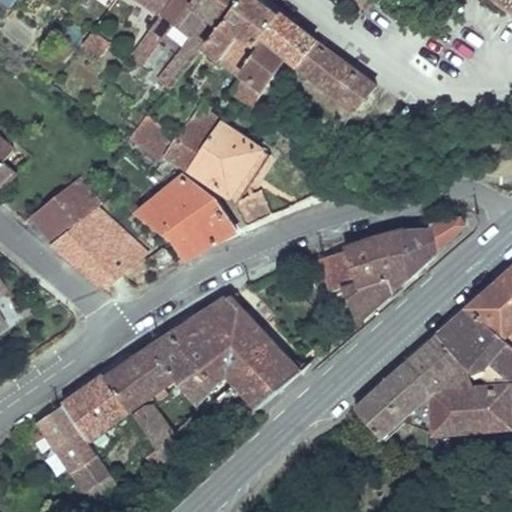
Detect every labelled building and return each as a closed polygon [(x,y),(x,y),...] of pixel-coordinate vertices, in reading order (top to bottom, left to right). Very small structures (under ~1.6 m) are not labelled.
[(16,14),(26,1),(24,0),(12,0),(6,7),(16,14)] [(144,0),(161,12),(169,1),(167,0),(144,0)] [(161,12),(184,28),(202,0),(169,0),(169,1),(161,12)] [(191,63),(200,53),(203,48),(207,42),(240,0),(205,0),(216,8),(181,56),(191,63)] [(290,16),(269,0),(240,0),(207,42),(243,70),(268,41),(290,16)] [(511,15),(511,0),(487,0),(492,4),(496,0),(511,15)] [(128,60),(151,77),(184,28),(161,12),(128,60)] [(303,66),(324,41),(290,16),(268,41),(287,54),(303,66)] [(114,47),(96,35),(87,49),(103,61),(114,47)] [(261,85),(287,54),(268,41),(243,70),(261,85)] [(303,66),(360,110),(380,84),(324,41),(303,66)] [(191,63),(185,72),(203,86),(219,67),(200,53),(191,63)] [(243,70),(237,94),(255,103),(261,85),(243,70)] [(228,91),(217,80),(208,91),(218,102),(228,91)] [(230,139),(234,131),(229,128),(226,125),(220,134),(190,183),(230,207),(242,203),(244,202),(269,168),(230,139)] [(171,172),(190,183),(220,134),(207,126),(177,162),(139,140),(129,154),(162,179),(171,172)] [(400,157),(417,153),(414,144),(399,148),(400,157)] [(0,150),(0,178),(1,178),(14,163),(0,150)] [(284,166),(275,179),(297,194),(306,181),(284,166)] [(1,178),(0,178),(0,198),(11,186),(1,178)] [(28,228),(53,257),(100,216),(76,189),(28,228)] [(176,253),(186,268),(237,239),(212,210),(184,192),(173,202),(137,229),(141,232),(145,230),(176,253)] [(250,231),(273,226),(261,199),(245,208),(242,203),(230,207),(243,235),(250,231)] [(51,258),(72,276),(124,234),(104,213),(100,216),(53,257),(51,258)] [(401,242),(419,278),(465,237),(455,224),(429,231),(429,234),(401,242)] [(72,276),(104,303),(129,284),(162,254),(127,232),(124,234),(72,276)] [(376,249),(398,297),(419,278),(401,242),(376,249)] [(345,300),(362,329),(398,297),(376,249),(348,257),(319,267),(331,304),(345,300)] [(511,260),(467,300),(511,339),(511,260)] [(155,278),(173,268),(169,261),(151,269),(155,278)] [(511,339),(467,300),(413,347),(439,377),(511,372),(511,339)] [(265,417),(304,382),(231,308),(193,332),(230,380),(238,390),(221,409),(237,427),(265,417)] [(193,332),(175,343),(221,390),(230,380),(193,332)] [(221,390),(175,343),(155,356),(179,384),(203,411),(221,390)] [(413,347),(352,402),(375,428),(403,406),(436,423),(504,416),(500,381),(429,386),(439,377),(413,347)] [(179,384),(155,356),(64,419),(89,451),(179,384)] [(511,379),(500,381),(504,416),(511,415),(511,379)] [(155,449),(175,435),(154,405),(133,419),(155,449)] [(89,451),(64,419),(38,438),(89,501),(93,498),(105,511),(114,511),(121,507),(124,511),(134,511),(136,511),(89,451)] [(177,472),(198,453),(181,435),(164,454),(175,469),(177,472)] [(164,454),(163,454),(153,461),(163,476),(175,469),(164,454)]
